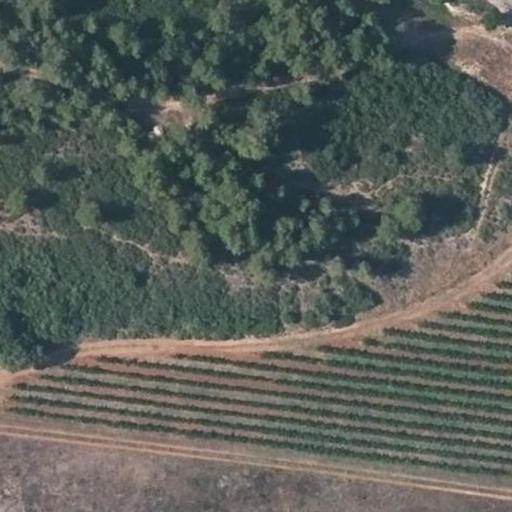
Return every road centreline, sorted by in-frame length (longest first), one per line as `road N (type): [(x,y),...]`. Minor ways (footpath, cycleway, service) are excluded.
road 1 (track): [(0,66),(193,104),(434,37),(489,32),(511,16)]
road 2 (track): [(511,497),(0,435)]
